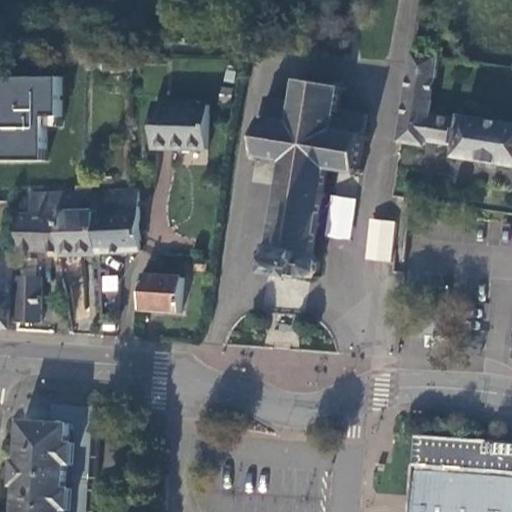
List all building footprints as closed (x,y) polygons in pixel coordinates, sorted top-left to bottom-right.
[(69,9),(67,0),(65,0),(39,4),(40,13),(69,9)] [(429,113),(438,59),(412,54),(398,139),(423,144),(424,138),(456,144),(454,155),(511,165),(511,112),(510,113),(508,123),(460,115),(460,118),(429,113)] [(101,69),(130,70),(131,56),(112,56),(101,58),(101,69)] [(293,103),(261,98),(258,117),(254,116),(253,121),(257,122),(252,151),(249,150),(248,154),(252,155),(251,158),(255,158),(256,156),(284,160),(280,185),(277,185),(276,188),(279,189),(275,214),(272,214),(271,219),(274,219),(270,247),(261,253),(260,261),(268,272),(275,273),(274,277),(279,277),(280,273),(296,276),(295,280),(300,281),(301,278),(301,276),(308,277),(316,270),(318,262),(313,253),(317,225),(319,226),(320,221),(317,221),(321,197),(324,197),(325,193),(322,192),(326,167),(352,171),(352,174),(355,174),(356,172),(359,173),(360,169),(356,168),(361,138),(364,139),(365,134),(361,134),(364,114),(336,109),(338,93),(342,94),(342,89),(339,89),(339,85),(335,84),(335,87),(301,82),(302,78),(297,77),(297,80),(293,80),(293,84),(295,85),(293,103)] [(0,162),(46,163),(46,119),(60,120),(61,81),(0,79),(0,162)] [(205,106),(152,105),(151,150),(205,151),(205,106)] [(139,251),(138,226),(137,192),(94,194),(97,252),(139,251)] [(79,253),(97,252),(94,194),(80,195),(28,197),(29,217),(56,216),(58,252),(62,282),(80,282),(79,253)] [(326,236),(350,239),(354,197),(329,195),(326,236)] [(16,254),(58,252),(56,216),(29,217),(14,218),(16,254)] [(0,329),(10,330),(13,279),(12,278),(12,261),(9,258),(0,255),(0,329)] [(142,275),(139,311),(179,314),(182,278),(142,275)] [(19,276),(19,279),(15,322),(35,324),(39,278),(19,276)] [(450,309),(421,307),(419,335),(448,337),(450,309)] [(53,402),(52,420),(72,421),(68,511),(86,511),(90,404),(53,402)] [(18,485),(16,511),(68,511),(72,421),(52,420),(22,419),(20,458),(16,457),(15,484),(18,485)] [(413,464),(511,470),(511,441),(416,435),(413,464)] [(511,511),(511,470),(413,464),(409,511),(511,511)]
